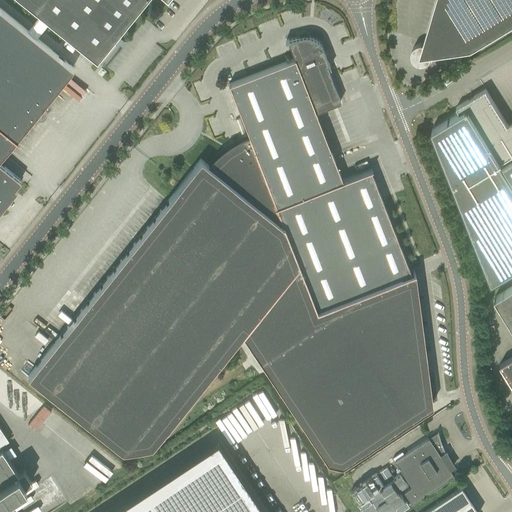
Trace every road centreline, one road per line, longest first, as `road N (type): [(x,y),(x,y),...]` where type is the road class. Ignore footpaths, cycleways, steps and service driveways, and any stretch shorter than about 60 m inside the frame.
road 1 (tertiary): [(511,479),(474,404),(452,249),(395,113)]
road 2 (tertiary): [(0,282),(199,33),(247,0)]
road 3 (unclassified): [(395,113),(511,48)]
